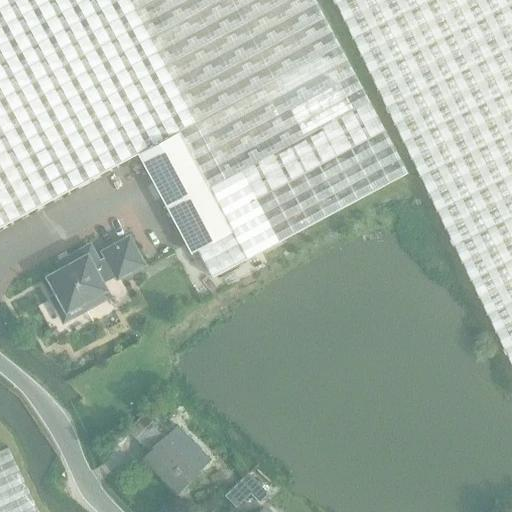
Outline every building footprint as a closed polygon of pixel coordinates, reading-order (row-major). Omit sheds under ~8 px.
[(231,230),(196,249),(210,276),(405,171),(313,0),(0,0),(0,225),(136,152),(177,130),(231,230)] [(511,0),(330,0),(511,369),(511,0)] [(190,253),(196,249),(231,230),(177,130),(136,152),(190,253)] [(62,270),(48,278),(57,295),(50,298),(63,321),(85,309),(82,302),(104,290),(99,282),(115,273),(117,277),(141,264),(128,239),(103,253),(105,257),(97,261),(89,247),(58,263),(62,270)] [(157,423),(146,412),(126,432),(137,443),(157,423)] [(165,437),(143,460),(175,493),(198,471),(210,459),(177,425),(165,437)] [(0,511),(36,511),(6,448),(0,450),(0,511)] [(263,499),(243,478),(223,498),(234,510),(248,496),(257,505),(263,499)]
